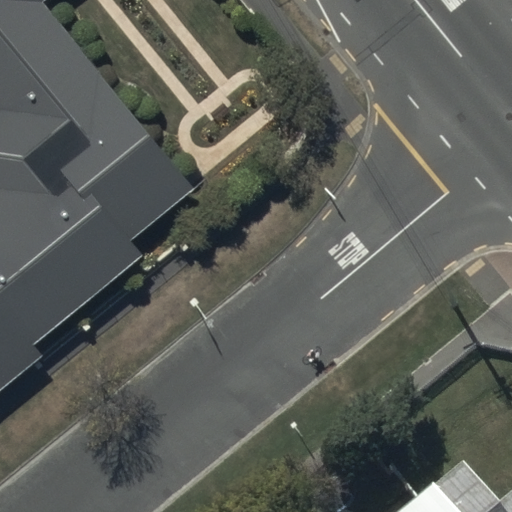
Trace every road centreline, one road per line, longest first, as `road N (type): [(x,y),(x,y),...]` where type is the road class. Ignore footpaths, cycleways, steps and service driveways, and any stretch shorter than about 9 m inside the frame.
road 1 (unclassified): [(511,128),(447,193),(65,511)]
road 2 (secondary): [(511,119),(413,0)]
